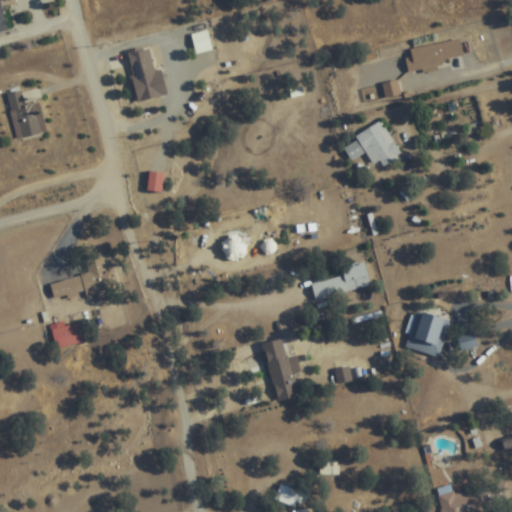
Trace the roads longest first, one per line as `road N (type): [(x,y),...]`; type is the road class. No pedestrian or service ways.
road 1 (residential): [(196,511),(188,461),(195,402),(121,190),(75,0)]
road 2 (residential): [(0,224),(121,190)]
